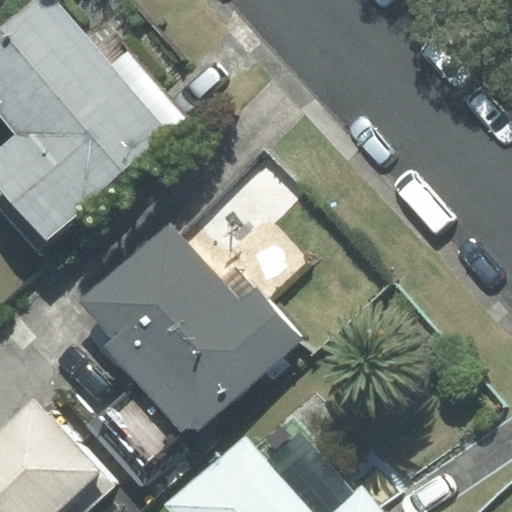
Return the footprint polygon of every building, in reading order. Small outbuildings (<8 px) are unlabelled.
[(0,110),(20,134),(0,150),(0,183),(7,192),(0,197),(0,199),(40,246),(187,120),(128,51),(114,63),(60,0),(31,0),(0,26),(0,110)] [(191,432),(295,337),(264,305),(310,264),(268,218),(230,253),(198,218),(181,233),(171,221),(83,301),(119,339),(111,346),(141,378),(191,432)] [(191,432),(141,378),(89,425),(142,483),(194,436),(191,432)] [(0,511),(51,511),(97,471),(34,403),(0,433),(0,511)] [(246,440),(170,506),(174,511),(380,511),(362,490),(358,493),(291,417),(254,450),(246,440)]
